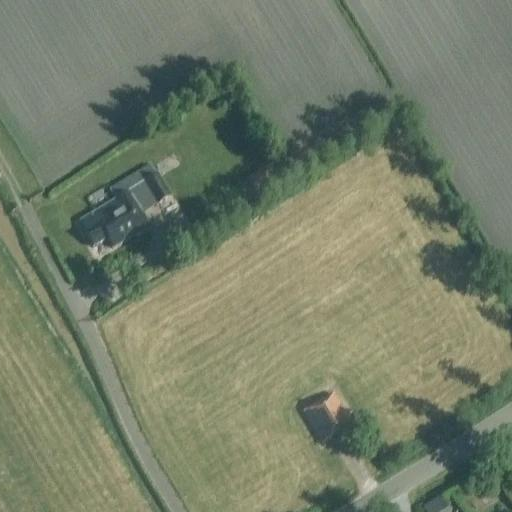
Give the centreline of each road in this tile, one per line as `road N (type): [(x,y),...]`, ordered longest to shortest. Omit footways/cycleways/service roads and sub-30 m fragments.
road 1 (unclassified): [(179,511),(22,205)]
road 2 (unclassified): [(357,511),(511,412)]
